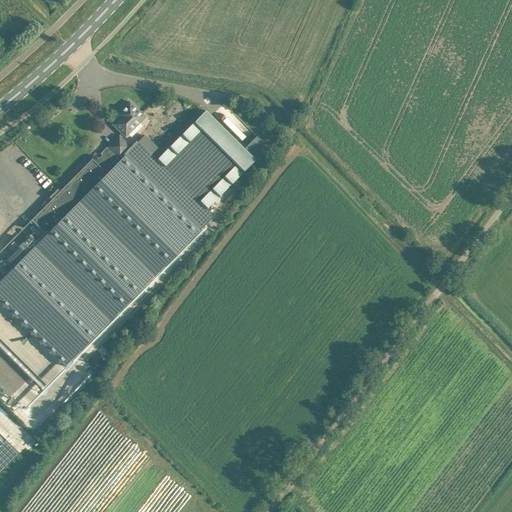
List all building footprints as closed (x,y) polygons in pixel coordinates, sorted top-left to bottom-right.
[(112,124),(119,131),(125,137),(139,123),(137,120),(142,114),(130,101),(117,115),(119,117),(112,124)] [(268,147),(257,136),(244,149),(205,110),(163,153),(156,160),(137,142),(136,140),(129,147),(118,136),(107,147),(117,156),(111,163),(102,154),(87,170),(83,167),(31,220),(46,235),(38,243),(30,234),(3,261),(12,269),(0,281),(0,302),(64,366),(213,217),(206,209),(230,185),(230,186),(238,193),(248,178),(243,172),(268,147)] [(144,135),(137,142),(156,160),(163,153),(144,135)] [(0,396),(7,402),(11,398),(2,391),(0,393),(0,396)] [(0,472),(19,453),(0,433),(0,472)]
